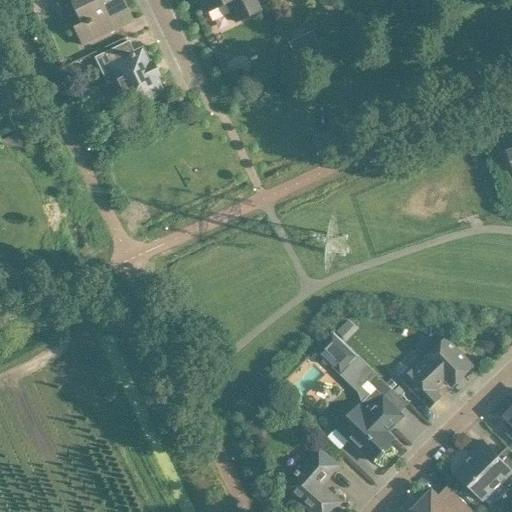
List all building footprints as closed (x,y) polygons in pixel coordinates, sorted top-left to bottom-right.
[(82,45),(132,21),(121,0),(55,0),(60,9),(72,4),(81,24),(73,28),(82,45)] [(200,0),(206,12),(226,3),(236,22),(259,11),(254,0),(200,0)] [(134,53),(128,41),(94,57),(107,84),(114,81),(128,109),(162,92),(155,78),(158,76),(152,62),(148,64),(141,49),(134,53)] [(239,67),(225,74),(232,89),(246,82),(239,67)] [(181,97),(171,102),(176,112),(186,107),(181,97)] [(340,376),(359,357),(334,332),(315,351),(340,376)] [(474,366),(448,339),(426,359),(427,360),(417,371),(415,369),(404,380),(430,408),(441,397),(436,391),(447,381),(452,386),(474,366)] [(367,458),(370,458),(373,461),(394,439),(387,433),(403,416),(376,390),(355,411),(351,411),(348,413),(345,416),(344,419),(343,423),(339,428),(362,451),(362,454),(367,458)] [(469,454),(472,457),(456,472),(484,501),(503,482),(509,487),(511,483),(511,451),(508,447),(498,457),(483,441),(469,454)] [(320,449),(319,449),(299,471),(298,471),(295,474),(296,475),(285,488),(312,511),(333,511),(341,502),(322,485),(339,466),(320,449)] [(472,511),(448,488),(438,498),(433,493),(413,511),(472,511)]
